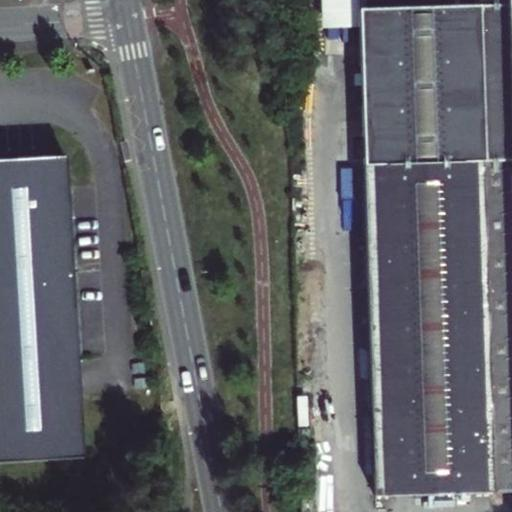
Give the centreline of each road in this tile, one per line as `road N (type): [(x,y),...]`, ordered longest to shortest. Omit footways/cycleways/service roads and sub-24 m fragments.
road 1 (secondary): [(219,511),(126,20)]
road 2 (residential): [(0,28),(126,20)]
